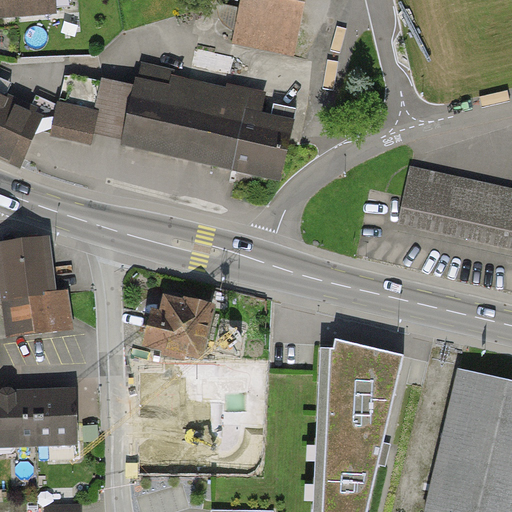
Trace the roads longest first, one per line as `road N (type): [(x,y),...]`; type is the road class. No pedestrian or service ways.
road 1 (residential): [(124,234),(113,280),(125,511)]
road 2 (primary): [(268,267),(511,326)]
road 3 (unclassified): [(268,267),(294,199),(338,160),(405,123)]
road 4 (primary): [(124,234),(268,267)]
road 5 (primary): [(0,191),(124,234)]
road 6 (residential): [(380,0),(405,123)]
